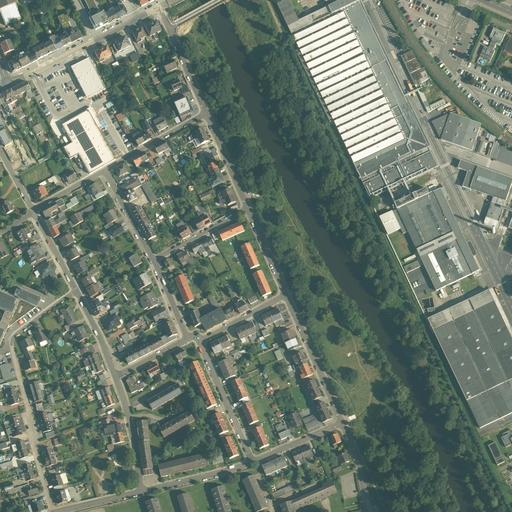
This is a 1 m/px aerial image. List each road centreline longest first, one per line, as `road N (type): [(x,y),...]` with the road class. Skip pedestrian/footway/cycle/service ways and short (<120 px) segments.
road 1 (track): [(507,511),(266,0)]
road 2 (residential): [(76,290),(11,338),(51,511)]
road 3 (secondary): [(7,82),(138,18)]
road 4 (residential): [(342,423),(284,295)]
road 5 (residential): [(251,462),(199,341)]
